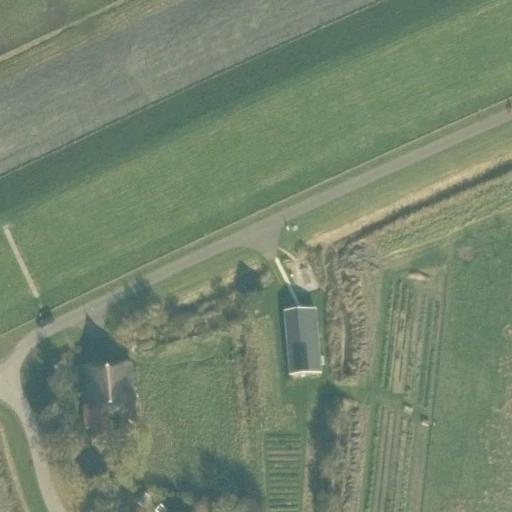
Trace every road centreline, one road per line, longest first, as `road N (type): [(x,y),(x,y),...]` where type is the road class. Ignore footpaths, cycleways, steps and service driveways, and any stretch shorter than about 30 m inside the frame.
road 1 (unclassified): [(0,381),(17,355),(51,329),(511,113)]
road 2 (unclassified): [(0,391),(31,425),(55,511)]
